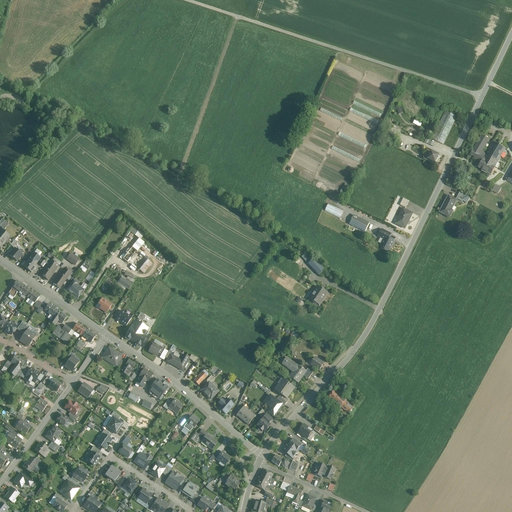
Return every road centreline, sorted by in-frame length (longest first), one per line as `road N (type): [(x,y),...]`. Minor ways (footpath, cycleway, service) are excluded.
road 1 (unclassified): [(262,455),(367,331),(482,97)]
road 2 (unclassified): [(190,0),(482,97)]
road 3 (residential): [(262,455),(105,336)]
road 4 (residential): [(105,336),(0,258)]
road 5 (residential): [(73,382),(0,483)]
